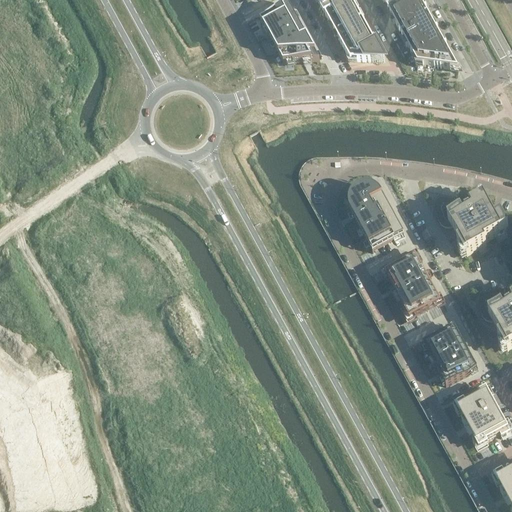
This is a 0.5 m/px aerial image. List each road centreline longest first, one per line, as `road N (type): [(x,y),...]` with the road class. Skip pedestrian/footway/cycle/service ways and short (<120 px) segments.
road 1 (residential): [(490,511),(326,203),(336,182),(366,168),(409,169),(511,194)]
road 2 (track): [(145,138),(9,221),(78,341),(127,511)]
road 3 (secondary): [(404,511),(209,149)]
road 4 (secondary): [(186,161),(382,511)]
road 5 (residential): [(264,95),(452,100),(494,81)]
